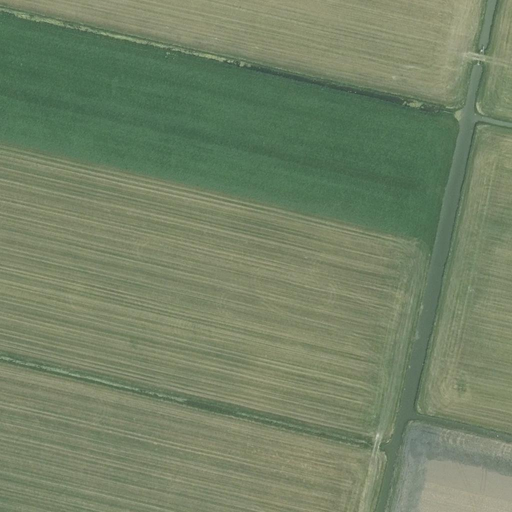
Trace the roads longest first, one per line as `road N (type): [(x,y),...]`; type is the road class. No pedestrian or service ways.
road 1 (track): [(469,55),(460,98),(447,111),(365,511)]
road 2 (track): [(511,65),(347,39)]
